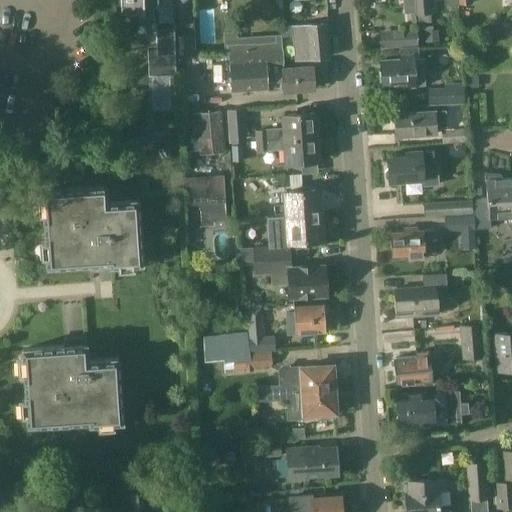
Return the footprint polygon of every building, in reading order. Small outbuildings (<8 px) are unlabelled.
[(120,0),(121,15),(128,14),(130,19),(153,18),(153,9),(157,9),(157,0),(120,0)] [(428,0),(414,0),(416,17),(429,15),(428,0)] [(324,26),(294,28),(296,61),(327,58),(324,26)] [(416,29),(377,31),(378,48),(417,46),(416,29)] [(175,65),(175,55),(174,37),(174,30),(156,31),(157,66),(175,65)] [(439,42),(438,31),(425,32),(425,43),(439,42)] [(195,37),(174,37),(175,55),(196,54),(195,37)] [(401,50),(399,56),(399,60),(380,61),(381,87),(396,86),(396,89),(424,87),(422,60),(412,61),(412,55),(411,49),(401,50)] [(283,70),(282,51),(229,55),(231,92),(267,90),(267,85),(283,84),(282,70),(283,70)] [(282,70),(283,84),(283,92),(313,90),(312,68),(283,70),(282,70)] [(475,73),(464,73),(465,89),(476,89),(475,73)] [(426,107),(438,106),(462,104),(461,89),(437,90),(426,91),(426,107)] [(245,127),(244,110),(230,111),(231,128),(245,127)] [(433,111),(433,113),(394,116),(395,138),(435,135),(434,128),(446,127),(445,110),(433,111)] [(220,113),(182,117),(185,153),(201,151),(201,155),(224,153),(220,113)] [(283,130),(267,131),(255,132),(256,142),(316,138),(315,114),(282,116),(283,130)] [(465,132),(441,134),(442,146),(465,144),(465,132)] [(316,138),(256,142),(256,152),(285,150),(286,164),(318,162),(316,138)] [(243,161),(242,146),(232,147),(233,162),(243,161)] [(405,157),(387,158),(388,168),(384,171),(385,178),(388,181),(389,184),(422,182),(421,165),(432,164),(431,152),(405,153),(405,157)] [(489,220),(511,218),(511,193),(511,180),(501,180),(501,176),(485,174),(487,204),(473,205),(474,230),(490,229),(489,220)] [(226,204),(224,176),(185,179),(187,207),(226,204)] [(0,351),(23,350),(28,426),(89,422),(89,426),(122,424),(118,361),(87,363),(84,325),(113,323),(113,312),(117,311),(116,300),(112,300),(110,268),(142,265),(138,202),(107,204),(106,188),(43,192),(49,279),(0,282),(0,351)] [(286,218),(319,216),(318,192),(284,194),(285,206),(273,206),(274,216),(286,215),(286,218)] [(467,203),(443,204),(417,206),(418,218),(444,216),(467,215),(467,203)] [(319,216),(286,218),(286,223),(275,224),(275,233),(287,232),(288,243),(321,241),(319,216)] [(444,219),(445,231),(455,230),(473,229),(472,218),(444,219)] [(402,233),(391,234),(391,240),(389,242),(389,248),(392,251),(392,257),(408,256),(408,261),(422,260),(422,255),(434,254),(433,231),(416,232),(416,230),(402,231),(402,233)] [(255,263),(289,260),(288,247),(254,249),(255,263)] [(289,260),(255,263),(255,275),(273,275),(273,285),(289,284),(290,300),(325,297),(323,267),(289,269),(289,260)] [(445,275),(423,276),(421,276),(422,288),(394,290),(396,318),(437,315),(436,301),(447,300),(445,275)] [(323,305),(293,307),(294,313),(286,314),(287,335),(295,335),(295,336),(325,334),(323,305)] [(261,322),(248,323),(250,353),(274,351),(273,337),(263,338),(261,322)] [(479,326),(459,328),(461,360),(482,359),(479,326)] [(511,333),(494,335),(497,372),(511,371),(511,333)] [(415,357),(394,359),(396,385),(430,382),(429,370),(441,369),(440,353),(427,354),(427,353),(415,354),(415,357)] [(281,395),(301,394),(333,392),(332,366),(330,367),(330,363),(317,363),(317,367),(299,368),(299,369),(281,370),(279,372),(280,386),(281,386),(281,395)] [(466,407),(464,391),(452,392),(452,393),(431,394),(431,393),(397,396),(399,428),(433,425),(467,422),(466,407)] [(333,392),(301,394),(302,415),(319,414),(320,419),(335,418),(333,392)] [(278,445),(262,447),(242,451),(245,469),(272,465),(271,458),(280,457),(278,445)] [(317,450),(317,448),(287,450),(289,480),(306,479),(306,477),(336,475),(335,449),(317,450)] [(511,452),(503,453),(506,484),(494,485),(496,509),(511,507),(511,452)] [(484,464),(466,465),(469,501),(487,500),(484,464)] [(437,481),(407,483),(408,495),(406,495),(407,496),(404,499),(404,506),(407,509),(407,511),(449,511),(450,511),(439,511),(437,481)] [(297,502),(297,511),(340,511),(339,497),(310,500),(310,501),(297,502)]
